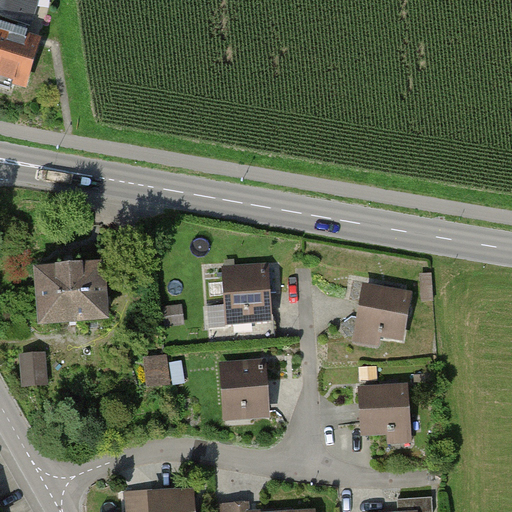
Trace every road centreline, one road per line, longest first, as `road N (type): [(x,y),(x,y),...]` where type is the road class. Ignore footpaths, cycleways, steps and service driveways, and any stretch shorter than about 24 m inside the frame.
road 1 (primary): [(0,160),(511,250)]
road 2 (residential): [(56,487),(150,454),(300,470)]
road 3 (residential): [(300,470),(311,385),(303,269)]
road 4 (residential): [(300,470),(422,477)]
